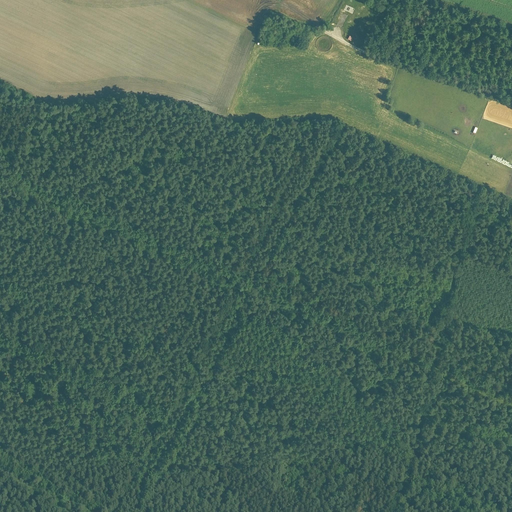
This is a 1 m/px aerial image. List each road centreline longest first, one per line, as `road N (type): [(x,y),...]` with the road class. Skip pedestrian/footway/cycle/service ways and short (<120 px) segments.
road 1 (track): [(0,166),(435,365)]
road 2 (track): [(396,511),(478,184)]
road 3 (track): [(511,105),(364,54),(333,37),(344,16)]
